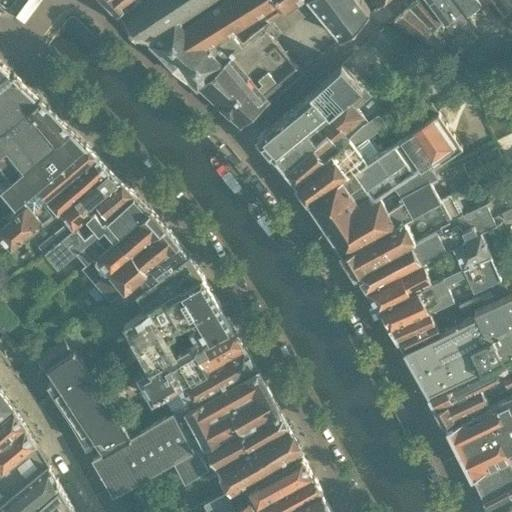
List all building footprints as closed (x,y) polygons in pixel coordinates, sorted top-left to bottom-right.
[(109,0),(119,9),(121,8),(124,6),(132,0),(109,0)] [(136,25),(152,40),(188,15),(210,0),(132,0),(124,6),(121,8),(119,9),(136,25)] [(190,74),(199,83),(232,53),(243,43),(232,30),(262,11),(269,22),(300,0),(375,0),(378,4),(382,0),(210,0),(188,15),(152,40),(156,43),(172,58),(190,74)] [(361,0),(309,0),(341,37),(370,12),(361,0)] [(429,0),(415,0),(409,6),(433,29),(434,28),(445,40),(452,32),(460,40),(429,0)] [(458,0),(429,0),(460,40),(479,26),(458,0)] [(458,0),(479,26),(481,29),(495,19),(480,0),(458,0)] [(511,3),(509,0),(480,0),(495,19),(498,17),(504,26),(511,21),(505,12),(511,6),(511,3)] [(395,18),(423,38),(439,48),(445,40),(434,28),(433,29),(409,6),(395,18)] [(232,53),(199,83),(221,104),(231,113),(241,122),(261,105),(270,98),(302,70),(290,56),(264,26),(252,35),(243,43),(232,53)] [(0,83),(13,73),(0,60),(0,83)] [(311,91),(332,113),(362,85),(342,63),(311,91)] [(0,187),(70,128),(40,97),(13,73),(0,83),(0,187)] [(286,169),(296,181),(350,137),(363,125),(369,121),(357,107),(372,93),(369,90),(368,91),(362,85),(332,113),(329,116),(331,119),(322,127),(328,133),(286,169)] [(276,156),(286,169),(328,133),(322,127),(331,119),(329,116),(332,113),(311,91),(258,136),(276,156)] [(424,122),(400,138),(402,140),(421,168),(429,162),(432,167),(433,167),(463,147),(450,129),(439,112),(425,122),(424,122)] [(311,200),(344,178),(380,153),(369,137),(387,124),(379,114),(369,121),(363,125),(350,137),(296,181),(311,200)] [(8,190),(17,201),(86,143),(70,128),(0,187),(0,195),(0,196),(8,190)] [(368,161),(354,171),(370,193),(386,182),(391,188),(375,199),(374,200),(378,205),(400,188),(414,214),(441,199),(430,179),(439,174),(435,168),(433,167),(432,167),(429,162),(421,168),(415,172),(414,173),(402,181),(398,174),(409,166),(410,165),(396,144),(395,142),(384,149),(380,153),(368,161)] [(0,233),(12,248),(23,238),(44,221),(35,210),(46,201),(45,200),(98,155),(86,143),(17,201),(19,203),(0,219),(0,233)] [(55,212),(109,167),(98,155),(45,200),(46,201),(48,204),(55,212)] [(23,238),(38,256),(45,250),(77,224),(85,217),(91,212),(88,208),(121,179),(109,167),(55,212),(44,221),(23,238)] [(344,178),(311,200),(338,240),(345,250),(414,214),(400,188),(378,205),(374,200),(375,199),(370,193),(354,171),(344,178)] [(106,215),(135,192),(121,179),(88,208),(91,212),(94,210),(98,206),(106,215)] [(88,261),(151,208),(135,192),(106,215),(102,219),(94,210),(91,212),(85,217),(92,225),(85,232),(77,224),(45,250),(54,259),(60,265),(78,250),(88,261)] [(452,220),(464,214),(461,209),(463,206),(458,197),(455,197),(453,193),(441,199),(414,214),(345,250),(357,269),(416,239),(452,220)] [(368,287),(435,254),(453,245),(481,231),(496,224),(487,203),(464,214),(452,220),(416,239),(357,269),(368,287)] [(97,282),(166,224),(151,208),(88,261),(83,265),(97,282)] [(112,299),(112,298),(180,242),(166,224),(97,282),(88,290),(102,306),(111,298),(112,299)] [(391,325),(445,302),(453,298),(454,299),(476,289),(475,288),(501,276),(481,231),(453,245),(457,254),(439,263),(438,261),(435,262),(434,258),(429,260),(431,264),(428,271),(432,279),(411,289),(379,305),(391,325)] [(126,310),(143,298),(138,291),(189,254),(180,242),(112,298),(122,313),(126,310)] [(143,298),(126,310),(129,316),(147,306),(177,289),(202,274),(189,254),(138,291),(143,298)] [(368,287),(379,305),(411,289),(432,279),(428,271),(431,264),(429,260),(434,258),(435,262),(438,261),(435,254),(368,287)] [(211,289),(202,274),(177,289),(147,306),(129,316),(125,319),(135,337),(130,340),(135,349),(140,346),(151,366),(139,373),(154,399),(166,392),(183,381),(176,369),(184,364),(180,356),(197,346),(196,344),(233,324),(211,289)] [(391,325),(405,348),(462,319),(477,313),(475,308),(509,293),(501,276),(475,288),(476,289),(454,299),(453,298),(445,302),(391,325)] [(405,348),(429,391),(507,354),(511,351),(511,291),(509,293),(475,308),(477,313),(462,319),(405,348)] [(176,369),(183,381),(245,344),(233,324),(196,344),(197,346),(180,356),(184,364),(176,369)] [(45,367),(73,349),(72,348),(84,340),(77,328),(53,344),(37,355),(45,367)] [(166,392),(176,409),(257,366),(245,344),(183,381),(166,392)] [(73,419),(94,456),(132,434),(75,348),(73,349),(45,367),(39,370),(56,395),(73,419)] [(429,392),(437,406),(498,376),(497,373),(501,371),(503,374),(511,369),(511,365),(507,354),(429,391),(429,392)] [(132,434),(94,456),(112,488),(114,493),(174,459),(185,480),(209,466),(200,450),(208,445),(230,432),(231,435),(280,408),(257,366),(176,409),(132,434)] [(444,419),(445,419),(466,408),(487,398),(509,387),(511,386),(511,369),(503,374),(501,371),(497,373),(498,376),(437,406),(444,419)] [(0,420),(15,408),(0,388),(0,420)] [(448,425),(473,474),(511,454),(511,394),(469,415),(466,408),(445,419),(448,425)] [(0,447),(26,426),(15,408),(0,420),(0,447)] [(230,432),(208,445),(218,462),(219,461),(288,423),(280,408),(231,435),(230,432)] [(300,449),(288,423),(219,461),(232,488),(300,449)] [(2,470),(36,443),(26,426),(0,447),(0,467),(2,469),(2,470)] [(0,504),(50,465),(36,443),(2,470),(2,469),(0,470),(0,504)] [(258,503),(314,472),(303,452),(247,483),(258,503)] [(473,475),(483,497),(511,483),(511,454),(473,474),(473,475)] [(28,511),(61,486),(50,465),(0,504),(0,511),(28,511)] [(268,511),(281,511),(313,494),(322,489),(314,472),(258,503),(256,504),(260,511),(266,507),(268,511)] [(490,511),(511,499),(511,483),(483,497),(490,511)] [(68,511),(74,507),(61,486),(28,511),(68,511)] [(225,511),(235,507),(238,511),(259,511),(260,511),(256,504),(251,496),(247,498),(241,487),(228,494),(226,490),(204,501),(210,511),(225,511)] [(334,511),(322,489),(313,494),(281,511),(260,511),(259,511),(334,511)] [(511,511),(511,499),(490,511),(511,511)]
